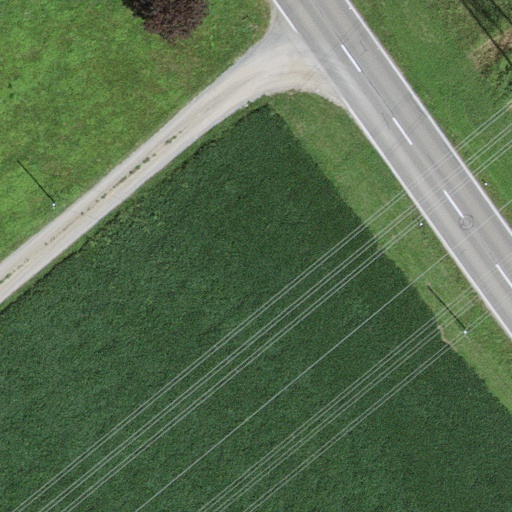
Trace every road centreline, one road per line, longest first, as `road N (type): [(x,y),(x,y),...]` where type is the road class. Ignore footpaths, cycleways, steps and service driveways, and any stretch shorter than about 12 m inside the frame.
road 1 (track): [(0,282),(319,18)]
road 2 (tertiary): [(511,295),(306,0)]
